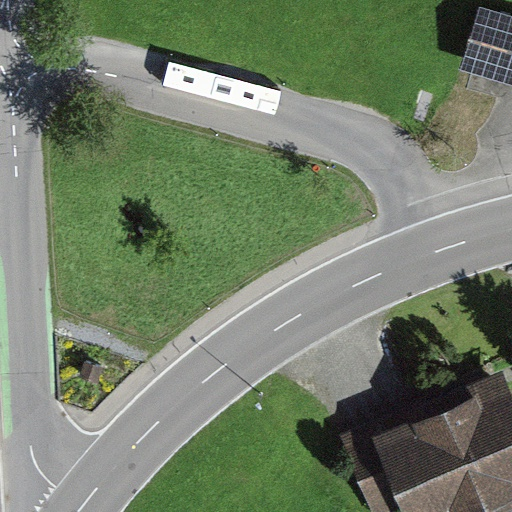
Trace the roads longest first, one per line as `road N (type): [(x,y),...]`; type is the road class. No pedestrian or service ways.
road 1 (unclassified): [(9,53),(332,132),(384,157),(419,201),(441,252)]
road 2 (tertiary): [(9,53),(32,457),(80,510)]
road 3 (tertiary): [(80,510),(199,387),(281,328),(441,252)]
